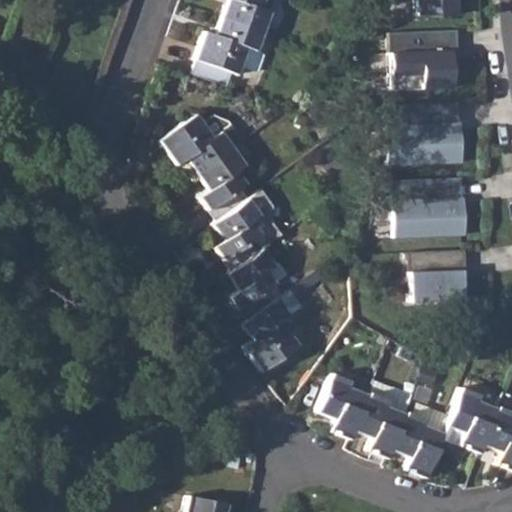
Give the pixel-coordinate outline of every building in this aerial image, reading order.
[(224,0),(219,17),(261,33),(271,3),(270,0),(224,0)] [(390,0),(401,0),(410,0),(412,32),(451,31),(450,2),(450,0),(390,0)] [(195,62),(190,76),(226,88),(230,75),(234,76),(245,49),(254,52),(261,33),(219,17),(212,37),(202,34),(193,61),(195,62)] [(386,90),(447,88),(447,75),(446,64),(441,64),(440,52),(452,51),(451,31),(412,32),(384,33),(386,90)] [(383,165),(458,162),(457,142),(456,131),(445,131),(445,124),(454,124),(453,103),(383,106),(384,126),(382,126),(383,165)] [(182,158),(193,174),(229,149),(238,143),(221,116),(212,115),(199,125),(192,116),(156,141),(173,165),(182,158)] [(229,149),(193,174),(205,191),(196,197),(212,221),(244,198),(249,195),(233,172),(241,165),(229,149)] [(388,237),(459,235),(458,206),(450,206),(449,198),(456,198),(455,178),(386,180),(388,237)] [(212,221),(208,224),(220,241),(211,248),(227,270),(258,249),(273,238),(264,226),(265,209),(253,192),(249,195),(244,198),(212,221)] [(227,270),(223,274),(235,291),(225,298),(242,322),(274,299),(267,289),(287,275),(277,262),(270,266),(258,249),(227,270)] [(471,270),(470,249),(414,252),(416,301),(469,299),(468,270),(471,270)] [(242,322),(238,325),(249,342),(242,347),(259,372),(295,346),(278,321),(285,315),(274,299),(242,322)] [(334,436),(347,441),(350,432),(365,396),(343,387),(345,381),(328,374),(314,413),(330,420),(325,431),(327,432),(329,430),(334,432),(334,436)] [(438,435),(436,439),(456,447),(457,444),(463,446),(462,450),(474,455),(478,444),(493,409),(473,401),(474,396),(457,389),(445,418),(438,435)] [(365,396),(350,432),(367,439),(363,451),(365,453),(366,450),(372,452),(371,455),(383,461),(388,451),(388,448),(401,415),(381,407),(384,401),(365,393),(365,396)] [(388,448),(388,451),(405,458),(400,470),(402,472),(404,468),(409,471),(408,473),(421,479),(436,439),(438,435),(431,433),(438,415),(406,402),(401,415),(388,448)] [(493,409),(478,444),(496,451),(491,465),(494,466),(496,463),(500,464),(499,468),(511,472),(511,421),(509,420),(511,414),(494,407),(493,409)] [(438,415),(431,433),(438,435),(445,418),(438,415)] [(220,511),(221,505),(183,498),(180,511),(220,511)]
